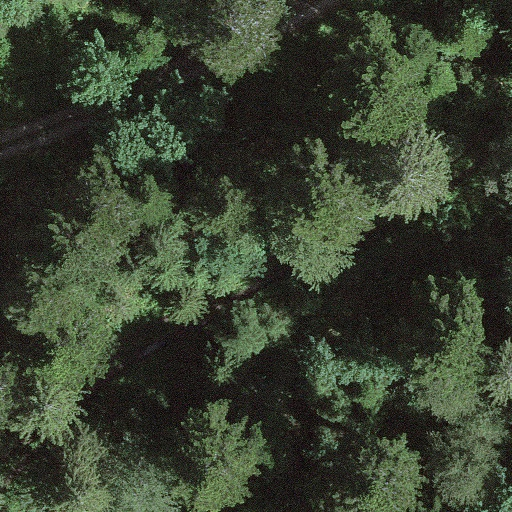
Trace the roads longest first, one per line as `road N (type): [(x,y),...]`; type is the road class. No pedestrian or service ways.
road 1 (track): [(511,145),(301,272),(95,380),(0,480)]
road 2 (track): [(314,0),(218,52),(0,141)]
